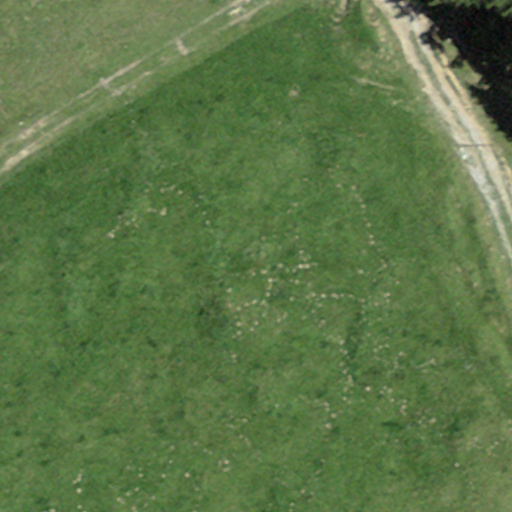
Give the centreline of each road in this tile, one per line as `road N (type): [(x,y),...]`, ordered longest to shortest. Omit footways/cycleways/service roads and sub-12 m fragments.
road 1 (track): [(276,0),(180,68),(0,163)]
road 2 (track): [(511,246),(484,168),(388,0)]
